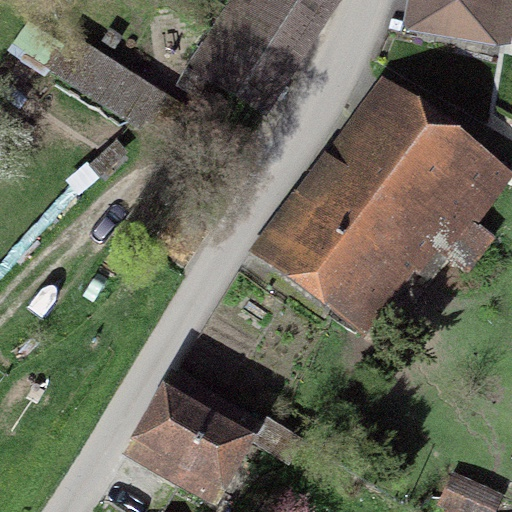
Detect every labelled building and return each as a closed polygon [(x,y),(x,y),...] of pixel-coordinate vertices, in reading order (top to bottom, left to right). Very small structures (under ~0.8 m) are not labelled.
[(249,123),(329,11),(313,0),(212,0),(167,65),(249,123)] [(406,0),(400,43),(501,58),(510,0),(406,0)] [(153,101),(68,50),(39,98),(124,150),(153,101)] [(505,186),(375,95),(252,271),(362,347),(405,286),(424,299),(442,274),(462,288),(487,252),(468,239),(505,186)] [(245,440),(154,385),(103,469),(174,511),(200,511),(236,453),(245,440)] [(251,431),(245,440),(236,453),(273,477),(288,455),(251,431)] [(500,511),(503,506),(455,486),(446,508),(455,511),(500,511)]
